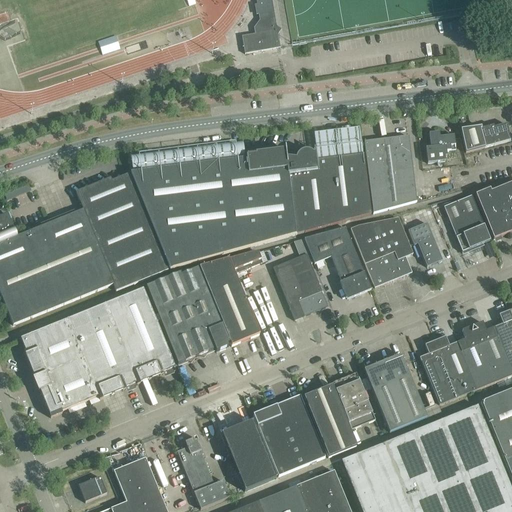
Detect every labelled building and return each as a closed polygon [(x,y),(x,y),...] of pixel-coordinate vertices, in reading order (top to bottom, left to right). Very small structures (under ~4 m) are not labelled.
[(256,0),(257,6),(255,6),(257,15),(262,14),(263,21),(258,28),(259,34),(242,37),(245,55),(280,49),(278,35),(273,32),(276,28),(271,0),(256,0)] [(104,49),(122,43),(117,29),(99,35),(104,49)] [(221,56),(211,59),(216,71),(226,69),(221,56)] [(309,83),(335,82),(334,71),(308,72),(309,83)] [(510,142),(508,136),(507,136),(507,134),(508,134),(508,133),(506,126),(494,129),(493,127),(481,130),(481,129),(477,129),(477,130),(470,132),(470,130),(461,131),(465,154),(510,142)] [(439,134),(429,135),(430,147),(430,149),(426,150),(427,165),(445,163),(444,158),(446,158),(446,153),(456,152),(453,137),(439,139),(439,134)] [(408,138),(364,143),(373,215),(417,203),(408,138)] [(189,167),(130,175),(170,272),(296,237),(371,216),(363,156),(316,162),(314,151),(313,151),(314,155),(313,155),(311,154),(309,153),(307,152),(305,152),(303,153),(301,154),(299,155),(297,157),(296,159),(295,161),(286,161),(286,151),(285,151),(285,153),(246,158),(246,160),(214,164),(189,167)] [(478,153),(463,156),(467,168),(482,165),(478,153)] [(8,216),(0,218),(0,294),(13,327),(115,285),(118,293),(168,272),(129,175),(112,182),(110,179),(76,193),(83,211),(17,238),(8,216)] [(511,184),(491,194),(489,191),(475,197),(493,241),(511,233),(511,184)] [(462,254),(490,242),(471,197),(444,209),(462,254)] [(411,274),(405,259),(412,256),(398,220),(358,228),(350,231),(374,289),(411,274)] [(426,225),(408,232),(414,248),(418,246),(427,268),(441,262),(426,225)] [(315,265),(331,259),(346,296),(368,287),(345,229),(304,240),(314,266),(315,265)] [(267,263),(263,252),(258,254),(258,253),(199,269),(230,345),(231,348),(259,337),(234,276),(267,263)] [(303,319),(313,314),(327,309),(306,256),(273,270),(294,322),(303,319)] [(417,272),(422,270),(419,261),(413,263),(417,272)] [(180,275),(146,289),(178,366),(185,363),(191,364),(195,359),(198,358),(204,359),(208,354),(215,351),(216,354),(228,349),(227,346),(230,345),(199,269),(181,277),(180,275)] [(143,291),(20,340),(23,347),(24,348),(26,352),(24,353),(34,379),(32,380),(38,394),(40,393),(50,419),(62,414),(61,413),(98,398),(99,401),(126,390),(125,388),(129,387),(131,390),(135,388),(135,389),(136,389),(138,388),(137,386),(140,385),(148,381),(152,380),(160,376),(163,375),(162,373),(167,372),(168,375),(173,373),(174,373),(176,372),(175,369),(143,291)] [(511,322),(508,313),(499,317),(502,326),(494,329),(511,375),(511,322)] [(482,324),(462,332),(465,341),(457,344),(476,392),(511,377),(511,375),(494,329),(486,333),(482,324)] [(449,348),(445,339),(435,343),(458,400),(476,392),(457,344),(449,348)] [(428,356),(419,360),(439,407),(458,400),(435,343),(425,347),(428,356)] [(389,435),(426,420),(401,357),(380,365),(379,366),(378,367),(378,368),(378,369),(375,370),(374,368),(364,372),(364,371),(364,372),(389,435)] [(356,375),(332,384),(351,431),(375,422),(356,375)] [(331,388),(303,399),(328,459),(356,448),(331,388)] [(511,391),(480,404),(511,481),(511,391)] [(260,414),(253,416),(278,478),(325,459),(300,397),(287,403),(264,412),(260,414)] [(511,511),(511,492),(477,408),(440,423),(476,511),(511,511)] [(253,423),(221,436),(244,494),(250,491),(274,481),(276,481),(253,423)] [(412,434),(443,511),(476,511),(440,423),(412,434)] [(360,511),(443,511),(412,434),(341,463),(360,511)] [(187,450),(176,454),(200,511),(230,499),(223,483),(222,483),(215,487),(214,486),(213,486),(200,453),(201,453),(196,440),(185,444),(187,450)] [(165,511),(145,460),(113,473),(126,504),(107,511),(165,511)] [(327,470),(316,474),(318,479),(329,475),(327,470)] [(349,511),(334,473),(329,475),(318,479),(295,488),(305,511),(349,511)] [(100,479),(78,487),(85,504),(107,495),(100,479)] [(305,511),(295,488),(259,503),(262,511),(305,511)] [(262,511),(259,503),(237,511),(262,511)]
